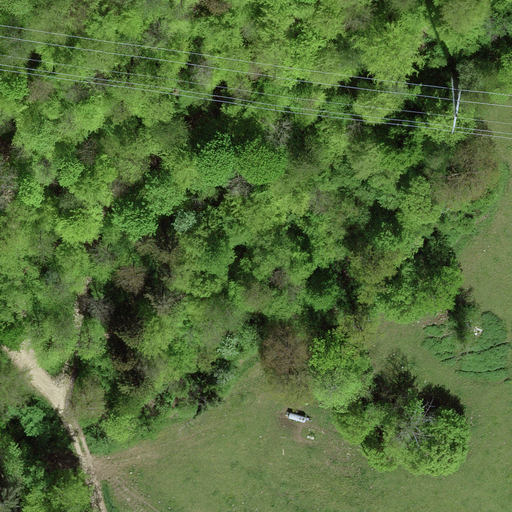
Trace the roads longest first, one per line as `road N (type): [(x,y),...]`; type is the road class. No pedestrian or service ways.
road 1 (track): [(0,288),(97,209),(307,0)]
road 2 (track): [(0,160),(23,342),(75,445)]
road 3 (track): [(97,209),(59,409)]
